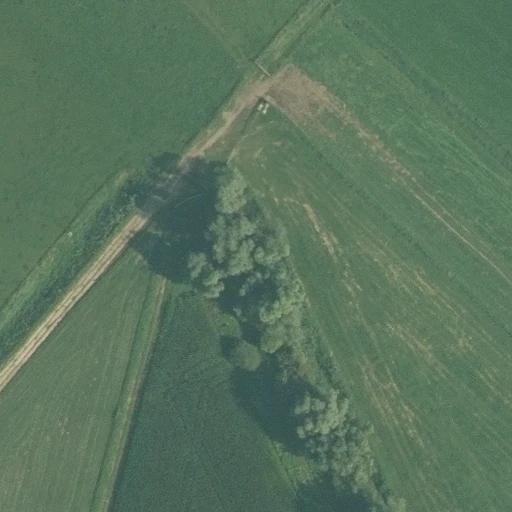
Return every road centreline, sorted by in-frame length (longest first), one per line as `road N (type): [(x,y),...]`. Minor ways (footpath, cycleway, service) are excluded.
road 1 (track): [(511,282),(291,82),(254,90),(176,187)]
road 2 (track): [(179,193),(335,511)]
road 3 (track): [(97,511),(179,193)]
road 4 (track): [(176,187),(0,382)]
